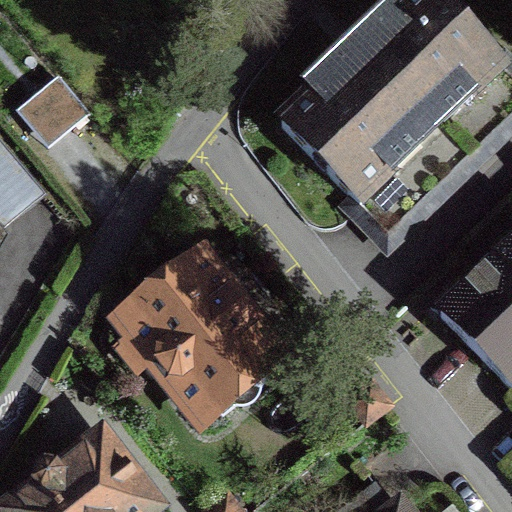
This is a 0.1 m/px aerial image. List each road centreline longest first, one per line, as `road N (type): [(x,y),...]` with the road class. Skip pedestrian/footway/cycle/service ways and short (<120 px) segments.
road 1 (residential): [(195,117),(505,511)]
road 2 (residential): [(0,421),(195,117)]
road 3 (residential): [(195,117),(287,0)]
